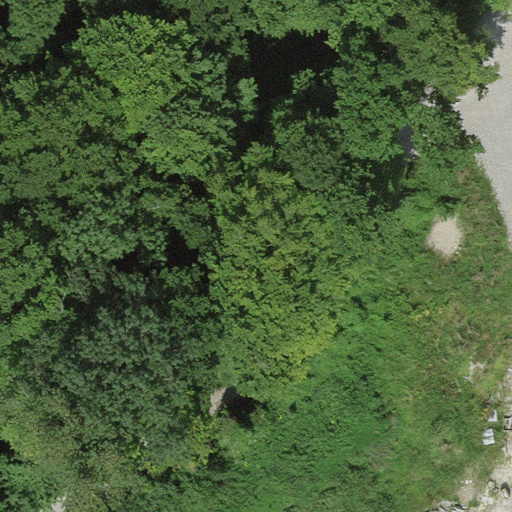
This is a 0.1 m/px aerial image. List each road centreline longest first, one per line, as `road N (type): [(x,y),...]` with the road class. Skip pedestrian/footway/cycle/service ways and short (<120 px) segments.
road 1 (track): [(54,511),(511,29)]
road 2 (track): [(226,330),(271,126),(381,0)]
